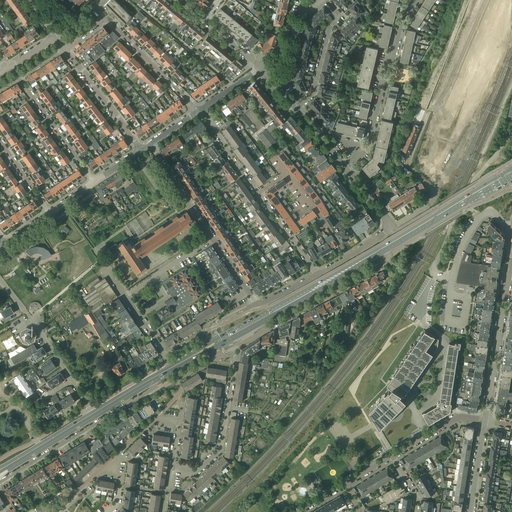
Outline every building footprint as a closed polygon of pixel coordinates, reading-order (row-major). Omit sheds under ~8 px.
[(17,13),(23,9),(16,0),(14,0),(10,4),(17,13)] [(109,0),(104,6),(113,15),(122,7),(114,0),(109,0)] [(160,0),(156,5),(154,8),(155,9),(154,10),(155,11),(157,12),(160,8),(166,1),(165,0),(160,0)] [(199,0),(197,2),(199,4),(204,8),(210,2),(207,0),(199,0)] [(432,0),(425,0),(424,1),(435,8),(436,6),(433,4),(435,2),(432,0)] [(160,8),(157,12),(157,13),(158,12),(160,13),(162,10),(164,11),(170,4),(166,1),(160,8)] [(277,7),(286,9),(287,5),(288,3),(278,1),(277,7)] [(421,6),(429,11),(430,8),(433,10),(435,8),(424,1),(421,6)] [(354,14),(354,13),(360,8),(358,6),(361,4),(359,2),(356,4),(353,7),(350,9),(350,10),(354,14)] [(165,17),(174,7),(170,4),(164,11),(162,14),(165,17)] [(388,8),(387,11),(396,13),(397,8),(385,5),(385,8),(388,8)] [(321,10),(327,17),(329,20),(328,21),(330,23),(333,20),(331,18),(332,18),(329,15),(328,14),(330,12),(325,6),(321,10)] [(427,13),(429,11),(421,6),(418,11),(429,17),(430,15),(427,13)] [(131,16),(122,7),(113,15),(123,25),(131,16)] [(170,16),(172,18),(178,10),(174,7),(165,18),(167,20),(170,16)] [(258,16),(261,13),(258,10),(258,11),(254,8),(251,7),(250,10),(255,14),(258,16)] [(276,7),(273,12),(274,12),(276,13),(285,15),(285,14),(286,9),(277,7),(276,7)] [(220,8),(214,16),(218,19),(224,12),(220,8)] [(360,8),(354,13),(357,17),(363,12),(366,10),(364,8),(361,10),(360,8)] [(17,13),(23,22),(29,18),(23,9),(17,13)] [(172,25),(176,21),(182,14),(178,10),(172,18),(173,19),(172,21),(170,23),(172,25)] [(321,10),(317,13),(322,19),(325,17),(325,18),(327,17),(321,10)] [(416,15),(423,20),(424,17),(427,19),(429,17),(418,11),(416,15)] [(228,15),(224,12),(218,19),(222,23),(228,15)] [(275,13),(274,19),(283,21),(285,15),(275,13)] [(320,22),(322,19),(317,13),(313,17),(319,24),(321,22),(320,22)] [(185,17),(182,14),(176,21),(172,25),(168,29),(172,32),(179,24),(185,17)] [(226,26),(232,18),(228,15),(222,23),(226,26)] [(393,24),(395,18),(383,15),(382,18),(386,19),(385,22),(393,24)] [(416,15),(413,20),(423,26),(426,29),(428,26),(421,22),(423,20),(416,15)] [(179,24),(183,27),(189,20),(185,17),(179,24)] [(309,20),(310,22),(315,26),(317,24),(317,25),(319,24),(313,17),(309,20)] [(232,18),(226,26),(230,29),(236,21),(232,18)] [(281,27),(283,21),(274,19),(273,18),(271,24),(272,25),(273,26),(276,26),(277,26),(281,27)] [(356,18),(352,21),(359,30),(361,28),(359,25),(361,23),(356,18)] [(137,24),(133,20),(126,27),(130,32),(135,26),(137,24)] [(193,23),(189,20),(183,27),(181,30),(185,33),(187,30),(193,23)] [(408,28),(407,30),(411,31),(413,27),(417,29),(418,26),(421,28),(423,26),(413,20),(409,24),(408,28)] [(234,32),(240,25),(236,21),(230,29),(234,32)] [(348,25),(353,30),(355,29),(357,32),(359,30),(352,21),(348,25)] [(197,26),(193,23),(187,30),(191,34),(197,26)] [(97,31),(108,44),(109,46),(114,42),(119,37),(112,31),(106,25),(104,27),(103,26),(97,31)] [(240,25),(234,32),(238,36),(244,28),(240,25)] [(348,25),(344,28),(352,36),(354,35),(351,32),(353,30),(348,25)] [(130,32),(134,36),(139,30),(135,26),(130,32)] [(201,30),(197,26),(191,34),(195,37),(201,30)] [(33,27),(28,30),(29,30),(30,32),(34,38),(39,35),(37,32),(38,31),(38,30),(36,28),(35,29),(33,27)] [(134,36),(138,40),(143,34),(145,32),(141,28),(139,30),(134,36)] [(242,39),(248,31),(244,28),(238,36),(242,39)] [(340,31),(346,37),(348,35),(350,38),(352,36),(344,28),(340,31)] [(382,33),(382,36),(390,38),(391,32),(379,29),(379,32),(382,33)] [(29,30),(24,33),(25,35),(30,41),(34,38),(30,32),(29,30)] [(195,37),(194,38),(197,41),(199,40),(205,33),(201,30),(195,37)] [(407,30),(406,35),(418,38),(419,36),(415,35),(416,32),(407,30)] [(97,31),(92,36),(97,42),(100,40),(101,41),(101,42),(105,47),(108,44),(97,31)] [(246,42),(252,35),(248,31),(242,39),(246,42)] [(273,49),(276,46),(275,46),(278,36),(279,32),(273,31),(272,34),(267,32),(266,37),(269,38),(267,42),(263,44),(262,42),(257,44),(264,54),(273,49)] [(339,41),(341,34),(337,33),(336,34),(333,34),(331,39),(338,41),(339,41)] [(144,41),(146,42),(148,40),(147,39),(148,39),(143,34),(138,40),(142,44),(144,41)] [(254,36),(252,35),(246,42),(245,43),(251,47),(259,37),(256,34),(254,36)] [(25,35),(21,38),(25,44),(30,41),(25,35)] [(202,42),(207,45),(213,39),(208,35),(202,42)] [(97,42),(92,36),(86,40),(91,47),(92,46),(94,48),(93,49),(99,56),(105,51),(99,44),(95,47),(94,45),(97,42)] [(21,38),(16,41),(20,48),(25,44),(21,38)] [(145,44),(149,48),(154,43),(150,39),(149,40),(148,40),(146,42),(146,43),(145,44)] [(217,43),(213,39),(207,45),(212,49),(217,43)] [(374,39),(373,42),(376,43),(380,43),(379,46),(388,48),(389,43),(377,40),(374,39)] [(86,40),(80,45),(85,52),(93,61),(99,56),(93,49),(91,47),(86,40)] [(16,41),(11,44),(15,51),(20,48),(16,41)] [(405,41),(404,46),(416,49),(416,46),(413,45),(413,43),(405,41)] [(119,42),(118,43),(114,48),(118,52),(123,46),(119,42)] [(149,48),(153,53),(158,47),(154,43),(149,48)] [(221,47),(217,43),(212,49),(216,53),(221,47)] [(11,44),(7,48),(11,54),(15,51),(11,44)] [(336,50),(337,46),(330,44),(328,51),(336,53),(336,50)] [(93,61),(85,52),(80,45),(75,49),(76,50),(73,51),(85,67),(88,65),(93,61)] [(120,57),(122,56),(127,50),(123,46),(118,52),(116,53),(120,57)] [(376,57),(378,49),(367,46),(364,60),(376,63),(378,57),(376,57)] [(153,53),(158,58),(161,55),(160,54),(163,52),(158,47),(153,53)] [(224,49),(221,47),(216,53),(218,55),(220,57),(226,50),(224,49)] [(11,54),(7,48),(2,51),(6,57),(11,54)] [(127,50),(122,56),(126,60),(127,61),(130,58),(129,57),(131,54),(127,50)] [(226,50),(220,57),(225,60),(230,54),(228,52),(226,50)] [(410,56),(411,53),(402,51),(401,57),(413,59),(416,60),(417,57),(410,56)] [(160,54),(161,55),(158,58),(163,63),(168,57),(170,56),(166,52),(164,53),(163,52),(160,54)] [(230,54),(225,60),(229,64),(234,58),(232,55),(230,54)] [(66,64),(60,55),(55,58),(59,65),(61,67),(66,64)] [(131,59),(130,58),(127,61),(128,61),(125,65),(129,69),(131,66),(131,67),(136,61),(132,57),(131,59)] [(163,63),(167,67),(172,61),(168,57),(163,63)] [(55,58),(51,62),(55,68),(59,65),(55,58)] [(175,59),(172,61),(167,67),(171,71),(173,69),(175,67),(179,63),(176,60),(175,59)] [(233,69),(239,62),(235,59),(228,67),(228,68),(231,71),(233,69)] [(376,63),(364,60),(361,73),(373,76),(376,63)] [(89,66),(93,71),(99,66),(95,61),(89,66)] [(138,68),(139,69),(141,66),(136,61),(131,67),(135,71),(138,68)] [(46,65),(50,71),(55,68),(51,62),(46,65)] [(233,69),(231,71),(228,68),(223,74),(226,77),(228,79),(237,73),(243,65),(239,62),(233,69)] [(46,65),(41,68),(45,74),(50,71),(46,65)] [(96,75),(102,71),(99,66),(93,71),(96,75)] [(147,71),(141,66),(139,69),(140,70),(137,73),(141,77),(147,71)] [(172,74),(176,78),(181,72),(177,68),(175,67),(173,69),(175,71),(172,74)] [(36,71),(40,77),(45,74),(41,68),(36,71)] [(305,70),(297,68),(296,69),(297,69),(296,73),(297,74),(296,77),(302,79),(303,74),(304,74),(305,70)] [(36,71),(32,74),(36,81),(40,77),(36,71)] [(106,75),(102,71),(96,75),(101,81),(104,79),(103,77),(106,75)] [(141,77),(145,81),(151,75),(147,71),(141,77)] [(323,71),(321,77),(329,79),(330,73),(323,71)] [(186,77),(181,72),(176,78),(180,82),(186,77)] [(63,78),(67,82),(73,78),(69,73),(63,78)] [(373,76),(361,73),(358,86),(369,88),(371,81),(372,81),(373,76)] [(30,85),(30,84),(36,81),(32,74),(27,78),(29,81),(27,81),(30,85)] [(155,79),(151,75),(145,81),(143,83),(145,85),(147,83),(149,85),(153,81),(155,79)] [(216,75),(211,78),(215,85),(220,81),(216,75)] [(101,81),(105,86),(111,82),(107,77),(104,79),(101,81)] [(70,87),(76,82),(73,78),(67,82),(70,87)] [(211,78),(206,82),(211,88),(215,85),(211,78)] [(304,83),(302,79),(300,79),(296,78),(295,81),(295,82),(295,83),(297,88),(304,85),(309,83),(308,81),(304,83)] [(154,88),(156,90),(162,84),(157,80),(155,83),(153,81),(149,85),(148,86),(152,90),(154,88)] [(258,86),(255,81),(245,90),(242,92),(245,96),(252,91),(258,86)] [(78,91),(78,90),(81,88),(76,82),(70,87),(68,89),(72,93),(70,94),(72,96),(75,93),(78,91)] [(105,86),(109,92),(112,90),(113,91),(116,88),(114,87),(111,82),(105,86)] [(206,91),(211,88),(206,82),(202,85),(206,91)] [(309,83),(304,85),(297,88),(299,93),(307,90),(305,87),(308,86),(310,85),(310,84),(309,83)] [(19,91),(21,93),(22,92),(17,84),(12,87),(16,93),(19,91)] [(162,84),(156,90),(160,94),(166,88),(162,84)] [(197,89),(201,94),(201,95),(206,91),(202,85),(197,88),(197,89)] [(320,88),(319,92),(318,95),(324,97),(324,96),(334,98),(336,90),(326,87),(326,86),(321,85),(320,88)] [(390,85),(389,91),(401,94),(402,91),(398,90),(399,87),(390,85)] [(259,86),(258,86),(252,91),(253,93),(251,94),(253,96),(262,89),(261,88),(259,86)] [(8,90),(11,96),(16,93),(12,87),(8,90)] [(81,88),(78,90),(78,91),(75,93),(79,98),(85,93),(81,88)] [(113,91),(112,90),(109,92),(114,98),(120,93),(116,88),(113,91)] [(39,93),(43,98),(49,94),(46,89),(39,93)] [(195,98),(201,94),(197,89),(191,93),(195,98)] [(257,97),(258,99),(265,93),(264,92),(263,90),(262,90),(262,89),(253,96),(255,98),(257,97)] [(423,89),(416,106),(424,109),(430,92),(423,89)] [(3,92),(7,99),(11,96),(8,90),(3,92)] [(246,103),(248,102),(241,92),(237,95),(246,107),(248,105),(246,103)] [(79,98),(83,102),(88,98),(85,93),(79,98)] [(114,98),(117,102),(123,98),(120,93),(114,98)] [(265,94),(265,93),(258,99),(259,100),(258,102),(259,104),(268,97),(267,96),(266,94),(265,94)] [(46,103),(52,98),(49,94),(43,98),(46,103)] [(244,108),(246,107),(237,95),(234,98),(239,105),(240,103),(244,108)] [(372,98),(360,95),(359,98),(363,98),(362,101),(371,103),(372,98)] [(388,96),(387,101),(398,104),(399,101),(396,100),(396,98),(388,96)] [(263,105),(264,106),(271,101),(270,100),(271,100),(269,98),(268,97),(259,104),(261,106),(263,105)] [(56,103),(52,98),(46,103),(50,107),(56,103)] [(90,106),(93,104),(88,98),(83,102),(86,107),(89,105),(90,106)] [(121,108),(124,106),(124,105),(126,102),(123,98),(117,102),(121,108)] [(230,100),(239,112),(241,110),(237,106),(239,105),(234,98),(230,100)] [(317,101),(315,99),(308,104),(312,108),(323,100),(321,98),(317,101)] [(174,103),(178,109),(183,106),(181,102),(182,102),(180,99),(174,103)] [(230,100),(226,103),(231,110),(233,109),(237,113),(239,112),(230,100)] [(312,108),(316,113),(322,107),(320,105),(324,102),(323,100),(312,108)] [(358,103),(357,106),(369,108),(371,103),(362,101),(359,100),(358,103)] [(56,103),(50,107),(53,112),(56,110),(57,112),(60,110),(62,109),(63,108),(61,106),(61,107),(61,105),(58,101),(56,103)] [(272,102),(271,101),(264,106),(266,108),(264,110),(266,112),(274,105),(273,104),(274,104),(272,101),(272,102)] [(23,113),(25,111),(31,107),(28,102),(19,108),(23,113)] [(170,107),(174,112),(178,109),(174,103),(169,106),(170,107)] [(88,109),(91,114),(97,109),(93,104),(90,106),(91,107),(88,109)] [(121,108),(126,114),(132,109),(128,104),(125,106),(124,106),(121,108)] [(225,104),(219,108),(222,112),(223,111),(226,115),(231,112),(225,104)] [(269,113),(271,114),(277,109),(277,108),(277,107),(275,105),(275,106),(274,105),(266,112),(268,114),(269,113)] [(319,117),(325,112),(326,112),(328,110),(324,106),(322,107),(316,113),(317,115),(319,117)] [(360,109),(360,112),(368,114),(369,108),(357,106),(357,108),(360,109)] [(34,112),(31,107),(25,111),(23,113),(26,118),(28,116),(34,112)] [(170,107),(165,110),(169,116),(174,113),(174,112),(170,107)] [(393,111),(394,109),(385,107),(384,112),(396,115),(397,112),(393,111)] [(222,112),(219,108),(216,110),(222,118),(224,120),(227,117),(226,115),(223,111),(222,112)] [(251,108),(241,116),(254,133),(264,125),(262,122),(251,108)] [(56,113),(59,118),(65,113),(62,109),(60,110),(57,112),(56,113)] [(95,118),(101,114),(97,109),(91,114),(95,118)] [(135,113),(132,109),(126,114),(129,118),(135,113)] [(273,119),(281,113),(280,112),(280,111),(278,109),(277,109),(271,114),(268,116),(269,118),(271,121),(273,119)] [(165,110),(160,113),(165,119),(169,116),(165,110)] [(326,112),(325,112),(319,117),(321,119),(323,121),(331,114),(333,113),(331,111),(328,114),(326,112)] [(38,116),(34,112),(28,116),(32,121),(38,116)] [(59,118),(63,124),(66,122),(66,121),(69,118),(65,113),(59,118)] [(160,113),(156,117),(160,123),(165,119),(160,113)] [(273,119),(275,121),(279,118),(280,119),(283,116),(281,113),(273,119)] [(104,120),(105,119),(101,114),(95,118),(98,123),(100,125),(105,121),(104,120)] [(331,114),(323,121),(324,123),(326,126),(329,124),(332,128),(335,123),(331,118),(333,116),(331,114)] [(38,116),(32,121),(35,125),(36,126),(39,124),(39,123),(41,121),(38,116)] [(279,118),(275,121),(267,128),(268,129),(266,130),(266,129),(258,136),(268,148),(276,142),(269,133),(276,128),(279,126),(281,124),(286,119),(285,118),(286,118),(284,116),(283,116),(280,119),(279,118)] [(291,116),(286,119),(281,124),(279,126),(276,128),(277,131),(283,126),(284,128),(294,120),(291,116)] [(156,117),(151,120),(155,126),(160,123),(156,117)] [(100,125),(103,129),(109,125),(105,119),(104,120),(105,121),(100,125)] [(63,124),(67,130),(74,125),(70,120),(67,122),(66,122),(63,124)] [(151,120),(146,123),(150,130),(155,126),(151,120)] [(288,132),(289,130),(297,124),(294,120),(284,128),(288,132)] [(341,132),(344,120),(341,120),(341,123),(338,122),(336,131),(341,132)] [(382,120),(379,133),(390,136),(393,123),(382,120)] [(192,128),(198,138),(200,137),(198,135),(207,129),(201,121),(192,128)] [(351,126),(348,125),(346,133),(352,135),(355,123),(352,122),(351,126)] [(142,127),(145,132),(145,133),(150,130),(146,123),(141,127),(142,127)] [(35,128),(39,133),(45,128),(41,124),(40,125),(39,124),(36,126),(37,127),(35,128)] [(300,128),(297,124),(289,130),(293,134),(300,128)] [(411,130),(417,133),(420,126),(414,124),(411,130)] [(67,130),(71,134),(77,130),(74,125),(67,130)] [(113,130),(109,125),(103,129),(107,134),(113,130)] [(222,131),(225,135),(232,129),(229,125),(222,131)] [(362,128),(359,127),(357,136),(363,137),(365,125),(362,125),(362,128)] [(2,130),(5,135),(11,130),(8,126),(2,130)] [(139,136),(145,132),(142,127),(136,131),(139,136)] [(45,136),(46,137),(49,134),(45,128),(39,133),(42,138),(45,136)] [(74,139),(76,138),(79,135),(83,133),(79,128),(77,130),(71,134),(74,139)] [(200,139),(198,138),(192,128),(188,130),(193,136),(197,141),(200,139)] [(293,134),(296,138),(304,132),(300,128),(293,134)] [(236,134),(232,129),(225,135),(228,139),(236,134)] [(8,139),(14,135),(11,130),(5,135),(8,139)] [(188,130),(185,133),(190,139),(191,141),(194,139),(192,136),(193,136),(188,130)] [(409,152),(417,133),(411,130),(404,150),(409,152)] [(304,132),(296,138),(299,142),(307,136),(304,132)] [(191,141),(190,139),(185,133),(182,135),(188,143),(191,141)] [(379,133),(376,146),(387,149),(390,136),(379,133)] [(44,140),(47,145),(53,140),(49,134),(46,137),(47,138),(44,140)] [(239,138),(236,134),(228,139),(231,144),(239,138)] [(14,135),(8,139),(11,144),(14,142),(16,144),(19,142),(18,140),(14,135)] [(74,142),(78,147),(84,142),(81,137),(79,135),(76,138),(77,140),(74,142)] [(215,141),(211,135),(205,140),(209,145),(215,141)] [(121,140),(118,142),(122,148),(127,145),(125,142),(126,141),(123,136),(120,138),(121,140)] [(308,136),(296,146),(298,148),(296,149),(298,151),(299,150),(311,140),(308,136)] [(174,141),(178,148),(183,144),(178,137),(174,141)] [(242,143),(239,138),(231,144),(235,148),(242,143)] [(50,149),(57,145),(53,140),(47,145),(45,146),(48,151),(50,149)] [(314,144),(311,140),(299,150),(301,152),(305,149),(306,150),(307,150),(314,144)] [(19,142),(16,144),(14,145),(17,150),(24,146),(20,141),(19,142)] [(174,151),(178,148),(174,141),(169,144),(174,151)] [(82,151),(88,147),(84,142),(78,147),(82,151)] [(118,142),(114,145),(118,152),(122,148),(118,142)] [(235,148),(233,150),(236,154),(244,149),(246,147),(243,142),(242,143),(235,148)] [(210,151),(216,147),(214,143),(207,148),(204,149),(205,150),(201,152),(203,156),(208,152),(208,153),(210,151)] [(170,154),(174,151),(169,144),(165,147),(170,154)] [(318,149),(314,144),(307,150),(311,154),(318,149)] [(60,149),(57,145),(50,149),(54,154),(55,153),(58,151),(60,149)] [(114,145),(109,149),(113,155),(118,152),(114,145)] [(17,150),(21,156),(25,154),(24,153),(27,151),(24,146),(17,150)] [(373,159),(382,165),(384,162),(387,149),(376,146),(373,159)] [(170,155),(170,154),(165,147),(164,147),(165,149),(161,152),(166,159),(170,155)] [(210,156),(218,150),(216,147),(210,151),(208,153),(210,156)] [(284,162),(288,158),(292,155),(290,152),(287,148),(278,155),(284,162)] [(109,149),(104,152),(108,158),(113,155),(109,149)] [(247,153),(244,149),(236,154),(239,159),(240,158),(247,153)] [(322,154),(319,149),(312,155),(315,160),(322,154)] [(210,156),(212,159),(221,153),(218,150),(210,156)] [(56,155),(60,160),(66,155),(63,151),(60,153),(58,151),(55,153),(57,155),(56,155)] [(250,151),(247,153),(240,158),(244,162),(251,157),(253,155),(250,151)] [(104,152),(99,155),(104,161),(108,158),(104,152)] [(21,156),(25,162),(32,158),(28,153),(25,155),(25,154),(21,156)] [(69,161),(69,160),(66,155),(60,160),(63,165),(69,161)] [(95,159),(99,164),(99,165),(104,161),(99,155),(95,158),(95,159)] [(214,160),(211,162),(213,164),(214,164),(223,158),(220,155),(214,159),(214,160)] [(292,155),(288,158),(284,162),(289,168),(293,165),(291,161),(295,158),(292,155)] [(326,159),(323,155),(316,161),(317,163),(313,166),(314,168),(326,159)] [(254,161),(251,157),(244,162),(247,167),(254,161)] [(25,162),(29,167),(35,162),(32,158),(25,162)] [(214,164),(215,166),(218,164),(219,166),(225,162),(223,158),(214,164)] [(92,169),(99,164),(95,159),(92,161),(91,159),(87,161),(92,169)] [(330,164),(329,162),(326,159),(314,168),(313,169),(315,172),(319,169),(320,171),(330,164)] [(380,168),(382,165),(373,159),(362,168),(370,177),(381,168),(380,168)] [(254,161),(247,167),(250,171),(258,166),(260,164),(256,160),(254,161)] [(172,165),(174,167),(173,168),(174,171),(175,170),(182,165),(179,161),(172,165)] [(289,168),(294,175),(298,171),(296,168),(300,165),(297,161),(293,165),(289,168)] [(34,171),(37,169),(37,168),(38,167),(35,162),(29,167),(32,172),(34,170),(34,171)] [(220,172),(230,166),(227,162),(219,167),(220,169),(216,172),(218,174),(220,172)] [(320,171),(315,175),(320,182),(325,179),(335,172),(336,170),(330,164),(320,171)] [(185,170),(182,165),(175,170),(174,171),(176,173),(177,173),(178,175),(185,170)] [(2,172),(5,176),(11,172),(7,166),(4,168),(5,170),(2,172)] [(233,169),(230,166),(220,172),(221,174),(224,173),(225,174),(233,169)] [(261,170),(258,166),(250,171),(253,176),(261,170)] [(81,172),(78,167),(75,169),(76,171),(74,173),(78,179),(82,176),(80,173),(81,172)] [(304,178),(301,175),(305,171),(303,168),(298,171),(294,175),(299,181),(299,182),(304,178)] [(32,174),(35,179),(42,175),(38,170),(37,169),(34,171),(35,172),(32,174)] [(236,173),(233,169),(225,174),(226,177),(224,178),(225,180),(236,173)] [(188,175),(185,170),(178,175),(181,179),(188,175)] [(261,170),(253,176),(252,176),(256,181),(263,175),(260,171),(261,170)] [(185,184),(192,179),(194,178),(197,176),(201,173),(200,171),(195,175),(194,175),(190,177),(188,175),(181,179),(185,184)] [(8,181),(14,177),(11,172),(5,176),(8,181)] [(122,180),(123,180),(118,172),(114,175),(116,179),(116,180),(113,182),(115,184),(114,185),(115,186),(117,188),(119,187),(117,185),(119,184),(119,185),(124,182),(122,180)] [(336,173),(335,172),(325,179),(327,181),(330,179),(331,181),(336,178),(338,176),(338,175),(337,173),(336,173)] [(74,173),(69,176),(73,182),(78,179),(74,173)] [(239,177),(236,173),(225,180),(227,182),(229,180),(230,182),(239,177)] [(263,175),(256,181),(259,186),(267,180),(269,178),(266,173),(263,175)] [(42,175),(35,179),(39,184),(45,180),(42,175)] [(304,178),(299,182),(304,188),(309,185),(309,184),(306,181),(310,178),(308,175),(304,178)] [(69,176),(64,179),(68,186),(73,182),(69,176)] [(13,185),(13,186),(16,184),(16,183),(17,182),(14,177),(8,181),(12,186),(13,185)] [(107,189),(111,187),(109,184),(111,183),(108,178),(103,181),(107,189)] [(235,188),(243,183),(239,178),(230,185),(233,190),(235,188)] [(339,181),(336,178),(331,181),(329,183),(330,185),(327,187),(329,189),(339,181)] [(64,179),(59,183),(64,189),(68,186),(64,179)] [(185,184),(186,186),(186,187),(187,189),(188,189),(195,184),(192,179),(185,184)] [(283,179),(274,186),(278,190),(279,193),(285,189),(282,186),(286,183),(283,179)] [(103,181),(99,184),(105,194),(109,192),(108,189),(107,189),(103,181)] [(316,185),(313,181),(309,184),(309,185),(304,188),(309,195),(314,191),(311,188),(316,185)] [(333,188),(335,191),(342,185),(339,181),(329,189),(331,190),(333,188)] [(128,195),(138,188),(134,182),(129,185),(124,190),(128,195)] [(189,191),(190,193),(198,188),(205,184),(203,182),(196,187),(195,184),(188,189),(187,189),(189,191)] [(13,186),(17,192),(23,188),(20,183),(17,185),(16,184),(13,186)] [(59,192),(64,189),(59,183),(55,186),(59,192)] [(235,188),(238,193),(246,187),(243,183),(235,188)] [(106,202),(109,200),(107,197),(105,198),(103,196),(105,194),(99,184),(95,187),(101,197),(99,198),(101,201),(104,199),(106,202)] [(345,189),(342,185),(335,191),(336,192),(334,195),(336,196),(345,189)] [(407,203),(423,192),(419,185),(415,188),(415,187),(408,191),(407,189),(404,191),(405,193),(402,195),(407,203)] [(59,192),(55,186),(50,189),(50,190),(54,195),(54,196),(59,192)] [(278,190),(274,186),(265,192),(270,199),(275,196),(273,193),(278,190)] [(249,192),(246,187),(238,193),(242,197),(249,192)] [(27,193),(23,188),(17,192),(21,197),(27,193)] [(121,188),(117,191),(119,193),(120,195),(121,194),(123,197),(125,195),(121,188)] [(198,189),(198,188),(190,193),(191,196),(192,196),(193,197),(200,193),(197,189),(198,189)] [(319,198),(317,194),(321,191),(318,188),(314,191),(309,195),(315,201),(319,198)] [(340,196),(341,198),(348,193),(345,189),(336,196),(337,198),(340,196)] [(50,190),(44,194),(48,200),(54,195),(50,190)] [(252,196),(249,192),(242,197),(245,202),(252,196)] [(203,198),(200,193),(193,197),(195,200),(194,200),(196,202),(203,198)] [(275,196),(270,199),(275,206),(284,199),(280,202),(278,200),(282,196),(279,193),(275,196)] [(351,197),(348,193),(341,198),(343,201),(340,203),(342,204),(351,197)] [(389,204),(386,206),(389,210),(390,209),(391,210),(392,209),(394,211),(407,203),(402,195),(399,197),(397,194),(392,197),(393,199),(391,200),(392,201),(389,203),(389,204)] [(315,202),(319,209),(324,206),(324,205),(322,202),(326,198),(324,195),(319,198),(315,201),(315,202)] [(205,200),(203,198),(196,202),(197,205),(198,205),(199,206),(206,202),(209,200),(212,198),(211,196),(205,200)] [(256,201),(252,196),(245,202),(248,206),(256,201)] [(34,197),(33,198),(30,200),(32,202),(29,204),(33,210),(38,207),(36,203),(37,202),(34,197)] [(347,204),(348,206),(355,201),(352,197),(351,197),(342,204),(342,205),(342,204),(344,206),(347,204)] [(280,213),(289,206),(285,209),(283,206),(287,203),(285,200),(284,199),(275,206),(280,213)] [(259,205),(256,201),(248,206),(251,211),(258,206),(259,205)] [(358,205),(355,201),(348,206),(350,208),(347,210),(349,212),(358,205)] [(213,212),(210,207),(206,202),(199,206),(199,207),(200,209),(201,209),(204,214),(204,215),(206,217),(213,212)] [(323,215),(328,212),(327,210),(332,206),(329,202),(324,205),(324,206),(319,209),(323,215)] [(29,204),(24,207),(29,213),(33,210),(29,204)] [(261,210),(258,206),(251,211),(250,212),(254,216),(261,210)] [(280,213),(285,220),(294,213),(290,216),(288,213),(292,210),(289,206),(280,213)] [(24,207),(19,210),(24,216),(29,213),(24,207)] [(19,210),(15,213),(19,220),(24,216),(19,210)] [(264,215),(261,210),(254,216),(257,220),(264,215)] [(306,215),(312,224),(316,221),(313,217),(316,215),(312,210),(306,215)] [(144,238),(132,246),(138,255),(140,253),(142,256),(190,223),(188,220),(191,218),(186,211),(178,217),(177,216),(173,219),(174,220),(164,227),(162,226),(155,231),(156,233),(145,240),(144,238)] [(207,219),(208,219),(209,221),(208,221),(209,221),(216,217),(213,212),(206,217),(207,219)] [(374,222),(367,212),(350,224),(352,226),(351,227),(354,230),(357,234),(366,227),(374,222)] [(14,223),(19,220),(15,213),(10,217),(14,223)] [(293,220),(297,217),(294,213),(285,220),(290,226),(299,220),(295,223),(293,220)] [(268,219),(264,215),(257,220),(260,225),(268,219)] [(312,224),(306,215),(299,220),(305,229),(309,226),(306,222),(309,220),(312,224)] [(335,224),(329,216),(325,218),(341,243),(346,240),(347,241),(350,239),(350,238),(350,237),(349,235),(350,235),(345,226),(344,223),(343,224),(341,221),(335,224)] [(14,223),(10,217),(5,220),(6,221),(9,226),(10,226),(14,223)] [(219,221),(216,217),(209,221),(208,221),(210,224),(212,226),(219,221)] [(271,224),(268,219),(260,225),(263,229),(271,224)] [(295,233),(300,230),(298,227),(302,224),(299,220),(290,226),(295,233)] [(6,221),(0,224),(0,225),(3,230),(9,226),(6,221)] [(222,225),(219,221),(212,226),(213,228),(214,230),(222,225)] [(488,229),(487,230),(491,234),(493,232),(494,232),(496,231),(499,228),(497,226),(498,226),(496,223),(495,224),(492,221),(490,222),(488,223),(489,225),(488,226),(487,229),(488,229)] [(274,228),(271,224),(263,229),(267,234),(274,228)] [(216,233),(218,234),(217,235),(218,235),(225,230),(222,225),(214,230),(216,233)] [(277,233),(274,228),(267,234),(270,238),(271,237),(277,233)] [(495,238),(504,239),(505,234),(503,232),(504,231),(501,229),(500,230),(499,228),(496,231),(494,232),(493,232),(491,234),(491,235),(492,237),(493,237),(494,237),(495,238)] [(228,234),(225,230),(218,235),(217,235),(219,237),(221,239),(228,234)] [(282,236),(278,232),(277,233),(271,237),(274,242),(282,236)] [(230,233),(228,234),(221,239),(222,241),(222,242),(223,244),(224,244),(231,239),(233,237),(230,233)] [(337,244),(331,234),(328,237),(326,235),(325,235),(324,233),(322,234),(331,247),(333,246),(334,248),(337,246),(336,244),(337,244)] [(285,241),(282,236),(274,242),(277,246),(285,241)] [(225,246),(226,248),(233,243),(237,241),(234,237),(233,237),(231,239),(224,244),(223,244),(225,246)] [(504,239),(495,238),(495,241),(494,241),(493,247),(497,248),(498,245),(503,245),(504,243),(505,243),(505,241),(504,240),(504,239)] [(319,251),(320,251),(321,254),(322,255),(331,250),(326,242),(323,243),(323,242),(320,244),(318,239),(313,241),(314,243),(319,251)] [(108,249),(114,257),(122,252),(138,276),(147,270),(138,255),(132,246),(128,240),(124,242),(124,241),(118,245),(117,243),(108,249)] [(308,248),(307,248),(314,260),(319,257),(318,255),(321,254),(320,251),(319,251),(316,253),(312,245),(313,245),(311,242),(307,245),(308,248)] [(234,244),(233,243),(226,248),(227,251),(228,251),(229,253),(233,250),(236,248),(239,246),(238,245),(235,246),(234,244)] [(211,245),(203,251),(204,253),(200,255),(202,258),(213,250),(214,249),(211,245)] [(492,250),(492,253),(502,255),(502,254),(503,254),(503,252),(502,251),(503,245),(498,245),(497,248),(493,247),(492,250)] [(31,248),(26,252),(30,255),(33,253),(37,252),(41,253),(44,254),(41,257),(43,259),(51,255),(47,250),(42,247),(37,246),(37,247),(31,248)] [(61,252),(59,255),(60,257),(61,260),(71,258),(68,248),(61,252)] [(229,253),(231,255),(230,255),(232,257),(239,252),(236,248),(233,250),(229,253)] [(213,250),(202,258),(203,260),(207,258),(209,259),(217,253),(214,249),(213,250)] [(233,260),(234,260),(235,262),(242,257),(239,252),(232,257),(233,260)] [(458,274),(457,282),(477,285),(485,286),(484,289),(496,291),(497,288),(497,285),(498,279),(499,273),(500,266),(491,265),(490,265),(489,265),(480,264),(471,262),(472,255),(465,252),(464,255),(463,258),(461,261),(460,265),(460,267),(459,269),(459,272),(458,274)] [(209,265),(220,258),(217,253),(209,259),(206,261),(209,265)] [(289,261),(291,263),(295,271),(300,268),(294,258),(291,260),(287,254),(285,255),(288,261),(289,261)] [(245,255),(244,256),(242,257),(235,262),(237,264),(236,264),(238,266),(245,261),(248,260),(245,255)] [(283,279),(290,274),(291,274),(284,264),(280,259),(277,255),(275,257),(276,259),(271,262),(283,279)] [(214,267),(222,262),(220,258),(209,265),(211,269),(214,267)] [(501,264),(500,263),(501,261),(486,258),(485,262),(491,263),(491,265),(500,266),(501,266),(501,264)] [(245,261),(238,266),(239,269),(240,269),(241,271),(248,266),(245,261)] [(291,274),(295,271),(291,263),(289,261),(288,261),(284,264),(291,274)] [(211,272),(213,274),(214,273),(225,266),(222,262),(214,267),(215,269),(211,272)] [(219,275),(228,270),(225,266),(214,273),(217,277),(219,275)] [(251,271),(248,266),(241,271),(243,272),(242,273),(243,275),(244,275),(251,271)] [(167,305),(166,306),(156,312),(161,320),(204,294),(200,288),(187,267),(174,275),(173,273),(171,274),(172,276),(163,282),(172,298),(170,299),(165,302),(167,305)] [(272,274),(277,282),(282,279),(276,271),(274,272),(271,268),(269,269),(272,274)] [(231,274),(228,270),(219,275),(221,277),(216,280),(218,282),(231,274)] [(267,270),(265,272),(273,284),(277,282),(272,274),(270,275),(267,270)] [(247,281),(256,276),(252,271),(244,276),(247,281)] [(373,276),(377,284),(383,280),(382,278),(385,276),(384,275),(385,275),(385,274),(385,273),(385,272),(383,271),(379,273),(377,273),(376,274),(375,275),(373,276)] [(269,287),(273,284),(265,272),(262,273),(265,277),(263,278),(269,287)] [(223,285),(225,284),(233,278),(231,274),(218,282),(220,285),(222,283),(223,285)] [(257,277),(265,289),(269,287),(263,278),(262,279),(259,275),(257,277)] [(379,286),(377,284),(373,276),(371,277),(370,277),(368,278),(368,279),(373,289),(379,286)] [(99,308),(118,297),(105,278),(100,281),(98,277),(87,284),(88,285),(78,291),(91,310),(93,313),(99,308)] [(257,282),(256,283),(255,283),(261,292),(265,289),(257,277),(254,278),(257,282)] [(233,278),(225,284),(226,285),(221,289),(222,291),(223,290),(236,282),(233,278)] [(261,292),(255,283),(256,283),(253,279),(248,282),(256,294),(257,294),(259,296),(262,294),(261,292)] [(364,281),(362,282),(368,291),(373,289),(368,279),(367,279),(366,279),(365,280),(364,281)] [(225,293),(229,290),(231,292),(239,286),(236,282),(223,290),(225,293)] [(362,294),(368,291),(362,282),(360,284),(359,283),(357,284),(357,285),(362,294)] [(353,287),(351,288),(357,297),(362,294),(357,285),(356,285),(355,285),(354,286),(353,287)] [(351,301),(357,297),(351,288),(349,290),(348,289),(346,290),(345,291),(351,301)] [(484,289),(478,289),(477,293),(477,295),(485,296),(495,298),(495,296),(496,295),(497,294),(496,292),(496,291),(484,289)] [(344,292),(339,294),(345,306),(348,304),(346,301),(345,301),(348,299),(344,292)] [(339,294),(334,297),(338,304),(342,302),(342,303),(343,307),(345,306),(339,294)] [(144,308),(148,307),(147,306),(141,295),(138,297),(144,308)] [(481,301),(494,304),(494,303),(495,303),(495,302),(495,300),(495,298),(485,296),(477,295),(476,301),(481,301)] [(338,304),(334,297),(330,300),(335,310),(335,312),(338,310),(336,306),(338,304)] [(121,302),(118,298),(111,302),(112,304),(109,306),(111,309),(121,302)] [(331,308),(333,311),(332,312),(332,313),(335,312),(335,310),(330,300),(325,303),(328,310),(331,308)] [(213,304),(218,312),(222,309),(223,308),(219,301),(218,302),(217,301),(213,304)] [(493,310),(494,304),(481,301),(476,301),(475,307),(483,308),(493,310)] [(121,302),(111,309),(112,311),(116,309),(117,310),(124,306),(121,302)] [(208,307),(213,315),(218,312),(213,304),(208,307)] [(316,307),(323,319),(325,318),(323,314),(327,312),(323,304),(316,307)] [(126,309),(124,306),(117,310),(117,311),(114,313),(116,316),(126,309)] [(2,313),(1,313),(3,317),(4,316),(5,317),(2,318),(4,322),(12,318),(10,314),(13,313),(12,312),(14,311),(12,307),(10,308),(10,307),(2,311),(2,313)] [(208,318),(213,315),(208,307),(203,310),(208,318)] [(310,311),(316,323),(318,321),(323,319),(316,307),(310,311)] [(473,319),(477,320),(491,322),(492,322),(493,320),(492,320),(492,318),(493,318),(494,312),(493,312),(493,310),(483,308),(475,307),(475,309),(477,310),(476,313),(474,313),(473,319)] [(99,308),(93,313),(97,318),(101,316),(101,315),(103,314),(99,308)] [(126,309),(116,316),(117,318),(121,316),(122,318),(129,313),(126,309)] [(92,324),(98,320),(97,318),(93,313),(91,310),(84,314),(92,324)] [(208,318),(203,310),(199,313),(203,321),(208,318)] [(303,314),(304,316),(307,321),(308,321),(310,319),(313,324),(316,323),(310,311),(303,314)] [(131,317),(129,313),(122,318),(122,319),(119,321),(121,323),(131,317)] [(203,321),(199,313),(194,316),(199,323),(203,321)] [(201,327),(199,323),(194,316),(196,319),(192,321),(191,322),(196,330),(201,327)] [(299,338),(300,328),(301,318),(300,316),(293,320),(292,329),(291,334),(291,336),(299,338)] [(307,321),(304,316),(301,318),(300,328),(309,323),(308,321),(307,321)] [(132,318),(131,317),(121,323),(123,327),(132,322),(134,320),(132,318)] [(132,327),(136,324),(134,320),(132,322),(123,327),(124,328),(126,331),(132,327)] [(492,326),(491,325),(491,322),(477,320),(476,323),(478,323),(478,326),(490,328),(491,328),(492,326)] [(280,339),(277,339),(277,355),(286,356),(288,341),(286,340),(286,338),(285,337),(289,335),(289,333),(291,334),(292,329),(289,329),(289,326),(290,326),(291,322),(290,321),(285,324),(279,328),(280,334),(280,336),(281,338),(280,339)] [(196,330),(191,322),(187,325),(191,332),(196,330)] [(132,327),(126,331),(128,334),(132,332),(132,333),(139,328),(136,324),(132,327)] [(191,332),(187,325),(182,328),(187,335),(191,332)] [(187,335),(182,328),(177,330),(182,338),(187,335)] [(135,332),(132,333),(137,340),(142,336),(139,333),(141,331),(139,329),(135,332)] [(23,337),(24,338),(24,339),(25,339),(26,340),(27,340),(28,340),(29,340),(30,340),(31,339),(32,338),(32,337),(33,337),(33,336),(33,335),(33,334),(32,333),(32,332),(31,331),(30,331),(30,330),(29,330),(28,330),(27,330),(26,331),(25,331),(24,332),(24,333),(23,333),(23,334),(23,335),(23,336),(23,337)] [(182,338),(177,330),(173,333),(178,341),(182,338)] [(425,330),(388,385),(392,389),(390,391),(389,390),(370,410),(380,428),(406,402),(402,397),(403,396),(404,395),(404,396),(437,348),(439,340),(435,337),(433,335),(425,330)] [(489,340),(490,334),(477,332),(474,332),(471,331),(470,336),(472,337),(472,338),(474,338),(476,338),(489,340)] [(103,343),(110,337),(107,333),(100,338),(103,343)] [(178,341),(173,333),(168,336),(173,344),(178,341)] [(268,334),(263,336),(261,348),(259,358),(265,358),(265,353),(264,353),(263,349),(266,348),(266,345),(268,345),(268,334)] [(168,336),(163,339),(168,347),(173,344),(168,336)] [(258,350),(261,348),(259,346),(260,346),(260,344),(260,342),(261,342),(261,340),(259,338),(252,343),(258,350)] [(489,341),(489,340),(476,338),(475,341),(478,341),(478,345),(480,345),(488,347),(488,344),(489,344),(489,341)] [(146,344),(148,348),(154,357),(158,355),(158,353),(150,341),(146,344)] [(422,413),(429,424),(432,422),(434,421),(438,419),(438,418),(440,417),(440,418),(444,416),(443,415),(445,414),(446,415),(450,412),(451,412),(451,411),(452,404),(450,403),(459,345),(461,345),(461,343),(456,342),(455,344),(448,343),(439,402),(438,402),(436,405),(438,407),(426,414),(424,412),(422,413)] [(258,350),(252,343),(247,346),(253,354),(258,350)] [(23,350),(7,360),(11,367),(31,355),(34,360),(36,359),(46,353),(42,347),(37,350),(34,344),(23,350)] [(488,347),(480,345),(478,345),(470,344),(469,350),(479,352),(487,353),(487,350),(488,350),(488,347)] [(150,359),(154,357),(148,348),(147,349),(144,345),(141,347),(150,359)] [(253,354),(247,346),(243,349),(242,350),(242,353),(251,355),(253,354)] [(141,353),(140,353),(146,362),(150,359),(141,347),(139,348),(141,353)] [(142,364),(146,362),(140,353),(139,354),(136,350),(133,352),(142,364)] [(138,367),(142,364),(133,352),(130,353),(133,358),(132,358),(138,367)] [(242,353),(241,360),(250,361),(251,355),(242,353)] [(138,367),(132,358),(129,354),(126,356),(129,360),(127,361),(133,369),(138,367)] [(485,365),(486,359),(476,357),(466,356),(465,362),(475,363),(485,365)] [(128,369),(128,368),(122,357),(118,360),(119,362),(116,364),(117,364),(113,367),(115,370),(114,371),(114,372),(116,375),(117,375),(118,375),(124,371),(125,370),(126,370),(128,369)] [(51,359),(41,367),(46,374),(56,367),(51,359)] [(237,381),(246,382),(249,363),(240,362),(237,381)] [(464,368),(484,371),(485,370),(485,368),(484,367),(485,365),(475,363),(465,362),(464,368)] [(207,367),(207,370),(206,376),(225,379),(227,370),(207,367)] [(35,382),(40,378),(41,378),(39,376),(36,372),(33,368),(28,372),(30,375),(32,378),(35,382)] [(464,368),(463,374),(483,377),(483,376),(484,371),(464,368)] [(205,379),(206,376),(207,370),(204,369),(196,374),(201,381),(205,379)] [(12,378),(25,397),(33,391),(25,379),(30,375),(28,372),(22,375),(20,373),(12,378)] [(49,383),(48,384),(50,387),(51,386),(52,388),(64,379),(63,378),(64,377),(62,373),(61,374),(60,373),(47,381),(49,383)] [(186,391),(201,381),(196,374),(181,383),(186,391)] [(482,383),(483,377),(463,374),(462,380),(482,383)] [(461,386),(481,389),(482,383),(462,380),(461,386)] [(242,401),(246,382),(237,381),(236,385),(234,396),(234,399),(234,400),(236,400),(238,401),(242,401)] [(7,387),(11,392),(17,387),(14,382),(7,387)] [(461,386),(460,392),(480,395),(481,389),(461,386)] [(33,391),(25,397),(30,404),(39,399),(33,391)] [(460,392),(460,395),(467,397),(467,399),(471,399),(479,401),(480,395),(460,392)] [(72,394),(71,395),(70,394),(65,397),(70,405),(75,401),(72,397),(73,396),(72,394)] [(65,397),(59,401),(56,395),(53,396),(60,407),(62,406),(64,408),(70,405),(65,397)] [(53,396),(50,398),(54,404),(49,407),(53,415),(59,411),(57,409),(60,407),(53,396)] [(496,412),(504,413),(505,409),(509,410),(509,408),(505,407),(506,401),(498,399),(496,412)] [(142,408),(144,411),(144,412),(144,413),(145,413),(148,417),(156,412),(150,403),(146,405),(142,407),(142,408)] [(48,418),(53,415),(49,407),(43,410),(43,409),(39,411),(43,418),(46,416),(48,418)] [(142,420),(148,417),(145,413),(144,413),(144,412),(144,411),(142,408),(138,410),(136,411),(142,420)] [(136,411),(132,414),(138,424),(142,420),(136,411)] [(134,428),(138,424),(132,414),(127,417),(126,417),(130,423),(134,428)] [(125,428),(126,427),(125,425),(126,425),(127,425),(130,423),(126,417),(121,421),(125,428)] [(228,435),(228,436),(236,437),(239,419),(235,418),(233,418),(231,418),(230,422),(228,432),(228,435)] [(115,425),(118,431),(122,429),(122,430),(125,428),(121,421),(115,425)] [(127,425),(126,427),(125,428),(129,432),(132,429),(134,428),(130,423),(127,425)] [(116,432),(118,431),(115,425),(109,428),(112,435),(116,433),(116,432)] [(462,437),(462,438),(472,439),(474,428),(464,426),(462,437)] [(112,435),(112,434),(109,428),(104,431),(107,438),(109,439),(110,442),(113,438),(114,438),(112,435)] [(125,428),(122,430),(120,433),(124,437),(129,432),(125,428)] [(505,431),(497,429),(496,432),(494,431),(493,437),(501,439),(504,439),(505,431)] [(124,437),(120,433),(115,437),(119,442),(124,437)] [(447,446),(442,437),(441,435),(439,436),(440,438),(436,440),(435,438),(433,440),(434,442),(430,444),(429,442),(427,443),(428,445),(424,447),(423,446),(420,447),(421,449),(418,451),(417,449),(414,451),(415,452),(412,455),(410,453),(408,454),(409,456),(405,459),(404,457),(400,460),(408,473),(412,471),(410,468),(447,446)] [(236,437),(228,436),(224,456),(233,457),(236,437)] [(119,442),(115,437),(114,438),(113,438),(110,442),(113,447),(119,442)] [(140,437),(136,441),(143,448),(147,444),(140,437)] [(92,452),(103,445),(101,442),(98,438),(88,444),(92,452)] [(110,442),(109,439),(107,438),(101,442),(103,445),(92,452),(97,458),(100,461),(107,454),(106,453),(112,448),(113,447),(110,442)] [(139,452),(143,448),(136,441),(132,445),(139,452)] [(84,442),(80,444),(86,454),(90,451),(84,442)] [(80,444),(76,447),(82,456),(86,454),(80,444)] [(132,445),(128,449),(135,456),(139,452),(132,445)] [(76,447),(72,449),(77,459),(82,456),(76,447)] [(72,449),(68,452),(73,461),(77,459),(72,449)] [(72,462),(73,461),(68,452),(63,454),(71,466),(74,464),(72,462)] [(71,466),(63,454),(59,457),(65,466),(66,466),(68,468),(71,466)] [(223,456),(219,460),(225,467),(229,463),(223,456)] [(58,459),(55,460),(54,460),(53,461),(53,462),(52,462),(57,471),(58,471),(59,473),(62,471),(61,469),(63,467),(58,459)] [(221,470),(225,467),(219,460),(215,463),(221,470)] [(55,472),(57,471),(52,462),(48,465),(54,476),(56,474),(55,472)] [(211,467),(217,474),(221,470),(215,463),(211,467)] [(43,467),(42,467),(48,477),(50,475),(52,477),(54,476),(48,465),(43,468),(43,467)] [(373,475),(374,477),(371,479),(369,477),(367,478),(368,480),(364,482),(363,481),(361,482),(362,484),(358,486),(357,485),(353,488),(360,499),(364,497),(363,496),(394,478),(388,469),(389,468),(388,466),(385,468),(386,469),(383,472),(382,470),(379,471),(380,473),(377,475),(376,473),(373,475)] [(48,477),(42,467),(31,474),(36,482),(40,480),(40,481),(42,480),(45,479),(44,478),(47,476),(48,477)] [(213,478),(217,474),(211,467),(206,471),(207,472),(213,478)] [(207,472),(203,475),(210,483),(214,479),(213,478),(207,472)] [(417,478),(420,483),(427,479),(424,474),(417,478)] [(19,482),(25,491),(24,490),(27,488),(28,489),(31,487),(33,486),(32,485),(36,483),(31,475),(19,481),(19,482)] [(210,483),(203,475),(199,479),(206,486),(208,488),(212,485),(210,483)] [(199,479),(195,483),(202,490),(206,486),(199,479)] [(427,479),(420,483),(422,488),(429,483),(427,479)] [(23,492),(25,491),(19,482),(15,485),(21,495),(24,494),(23,492)] [(198,493),(202,490),(195,483),(191,486),(198,493)] [(429,483),(422,488),(425,492),(432,488),(429,483)] [(19,497),(21,495),(15,485),(10,488),(16,496),(18,495),(19,497)] [(388,504),(406,493),(404,490),(403,491),(399,485),(382,495),(385,501),(380,505),(379,509),(388,510),(388,506),(388,504)] [(191,486),(187,490),(193,497),(198,493),(191,486)] [(10,500),(16,496),(10,488),(9,488),(8,489),(7,490),(5,491),(10,500)] [(437,491),(435,492),(432,488),(425,492),(428,497),(431,495),(433,498),(439,495),(437,491)] [(196,499),(193,497),(187,490),(183,493),(189,500),(192,503),(196,499)] [(341,507),(345,504),(340,495),(336,498),(341,507)] [(341,507),(336,498),(331,501),(336,510),(341,507)] [(331,511),(336,510),(331,501),(326,504),(330,511),(331,511)] [(462,503),(454,501),(452,501),(450,511),(461,511),(463,503),(462,503)] [(491,502),(485,501),(484,508),(492,509),(493,502),(491,502)]
